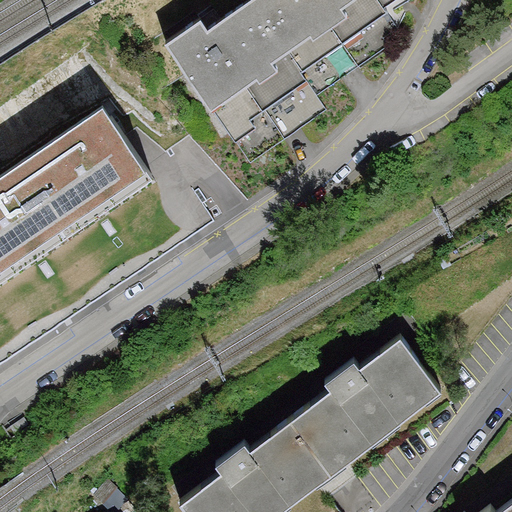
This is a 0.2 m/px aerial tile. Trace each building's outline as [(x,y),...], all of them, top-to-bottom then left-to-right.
[(208,0),(164,32),(208,96),(253,165),(326,117),(317,99),(391,49),(414,0),(208,0)] [(87,45),(0,103),(0,192),(126,106),(87,45)] [(91,211),(0,269),(0,366),(135,279),(91,211)] [(399,329),(179,491),(195,511),(279,511),(444,391),(399,329)] [(511,511),(511,491),(484,511),(511,511)]
